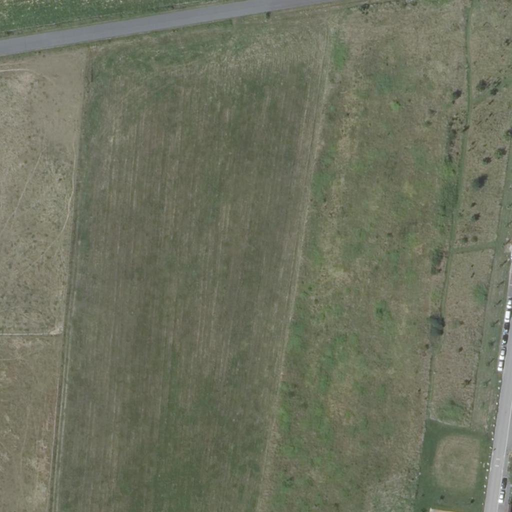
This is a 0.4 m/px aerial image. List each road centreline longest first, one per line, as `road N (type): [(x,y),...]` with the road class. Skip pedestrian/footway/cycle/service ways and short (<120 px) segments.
road 1 (tertiary): [(0,47),(301,0)]
road 2 (residential): [(511,358),(490,511)]
